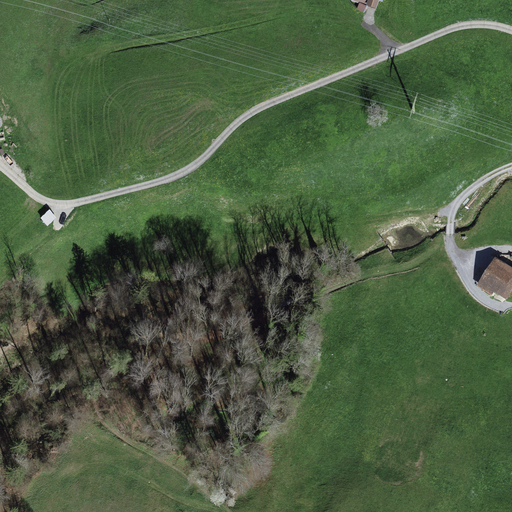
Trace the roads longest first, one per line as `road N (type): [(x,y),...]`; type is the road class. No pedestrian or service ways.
road 1 (unclassified): [(0,163),(58,205),(80,202),(181,173),(262,109),(467,29),(511,35)]
road 2 (track): [(473,271),(443,236),(445,208),(478,179),(511,165)]
